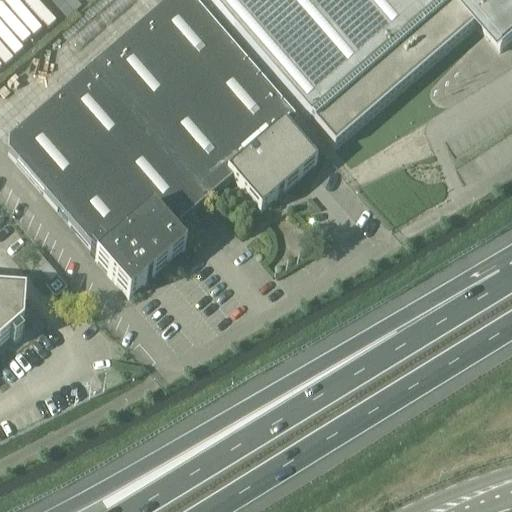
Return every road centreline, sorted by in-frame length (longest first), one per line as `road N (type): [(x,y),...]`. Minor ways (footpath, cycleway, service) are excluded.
road 1 (motorway): [(508,280),(46,511)]
road 2 (motorway): [(508,280),(128,511)]
road 3 (motorway): [(212,511),(511,325)]
road 4 (unclassified): [(0,464),(153,382)]
